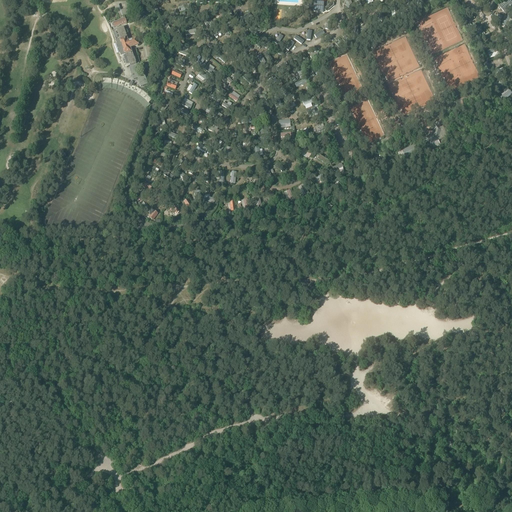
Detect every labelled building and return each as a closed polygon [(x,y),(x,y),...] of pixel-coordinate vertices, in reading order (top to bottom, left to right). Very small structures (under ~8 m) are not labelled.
[(460,7),(456,0),(452,0),(457,8),(460,7)] [(502,7),(504,10),(503,11),(506,15),(511,8),(511,3),(509,0),(502,0),(497,5),(500,8),(502,7)] [(334,7),(334,4),(330,3),(329,6),(326,8),(325,8),(324,13),(328,13),(334,7)] [(119,21),(113,23),(114,28),(121,25),(121,26),(126,24),(124,19),(123,19),(123,17),(130,15),(128,8),(121,11),(119,5),(115,7),(119,20),(119,21)] [(119,39),(115,40),(121,56),(125,55),(128,65),(129,64),(130,66),(130,67),(136,65),(139,64),(134,50),(133,50),(132,47),(138,45),(136,39),(128,42),(123,28),(116,30),(119,39)] [(316,40),(324,35),(322,31),(314,36),(316,40)] [(278,46),(283,38),(279,35),(274,44),(278,46)] [(301,45),(304,42),(296,36),(293,40),(301,45)] [(215,45),(211,41),(206,47),(210,50),(215,45)] [(288,52),(294,44),(291,42),(285,49),(288,52)] [(229,53),(240,51),(238,44),(227,47),(229,53)] [(334,49),(331,45),(322,52),(325,55),(334,49)] [(313,61),(320,55),(318,52),(310,57),(313,61)] [(262,68),(267,65),(261,55),(257,58),(262,68)] [(185,62),(175,58),(173,64),(183,68),(185,62)] [(195,67),(198,70),(204,63),(200,60),(195,67)] [(278,73),(288,67),(285,63),(275,69),(278,73)] [(129,68),(133,80),(138,78),(141,87),(147,85),(144,76),(140,78),(136,66),(129,68)] [(213,77),(216,74),(207,66),(204,70),(213,77)] [(171,76),(180,79),(182,75),(173,71),(171,76)] [(249,85),(252,82),(245,75),(242,78),(249,85)] [(267,89),(277,83),(275,79),(265,85),(267,89)] [(166,87),(175,91),(177,86),(168,82),(166,87)] [(192,96),(197,87),(194,85),(188,94),(192,96)] [(171,101),(173,97),(164,93),(162,97),(171,101)] [(236,103),(238,100),(230,94),(227,97),(236,103)] [(289,111),(293,109),(289,98),(284,100),(289,111)] [(304,107),(314,103),(313,99),(302,103),(304,107)] [(192,107),(182,102),(181,105),(190,110),(192,107)] [(231,112),(233,109),(223,103),(221,106),(231,112)] [(162,115),(168,106),(165,104),(159,112),(162,115)] [(187,116),(189,113),(179,108),(177,111),(187,116)] [(308,117),(318,113),(317,108),(306,113),(308,117)] [(220,123),(222,120),(214,115),(212,118),(220,123)] [(208,124),(210,120),(199,116),(198,120),(208,124)] [(426,141),(426,143),(427,143),(431,150),(434,149),(432,144),(439,141),(441,140),(441,139),(447,136),(441,122),(437,124),(434,125),(436,130),(435,134),(428,138),(425,136),(423,140),(426,141)] [(192,129),(201,134),(203,131),(194,126),(192,129)] [(218,156),(226,146),(222,143),(215,153),(218,156)] [(205,154),(208,150),(199,144),(197,148),(205,154)] [(405,157),(415,152),(413,146),(403,151),(405,157)] [(223,159),(228,161),(231,149),(226,148),(223,159)] [(141,188),(151,192),(153,187),(144,182),(141,188)] [(182,202),(188,209),(192,206),(186,199),(182,202)] [(169,209),(176,218),(180,214),(174,205),(169,209)] [(152,223),(160,215),(156,210),(148,218),(152,223)]
